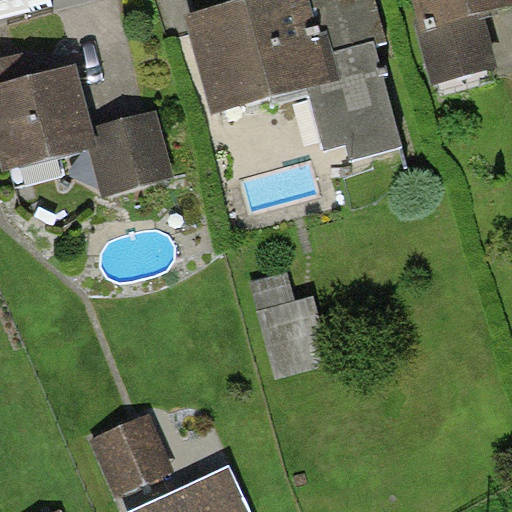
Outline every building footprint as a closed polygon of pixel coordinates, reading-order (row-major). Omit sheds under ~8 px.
[(376,0),(291,0),(198,25),(220,106),(307,83),(326,155),(347,149),(351,165),(402,151),(376,50),(389,47),(376,0)] [(511,0),(421,0),(428,23),(421,25),(440,94),(497,79),(479,14),(511,5),(511,0)] [(20,60),(0,65),(0,137),(7,166),(98,143),(111,192),(164,178),(149,120),(87,137),(70,73),(27,85),(20,60)] [(326,269),(256,287),(278,375),(328,363),(316,314),(297,319),(292,299),(331,290),(326,269)] [(163,429),(101,452),(123,510),(179,489),(184,504),(162,511),(254,511),(241,478),(251,474),(242,449),(180,472),(163,429)]
